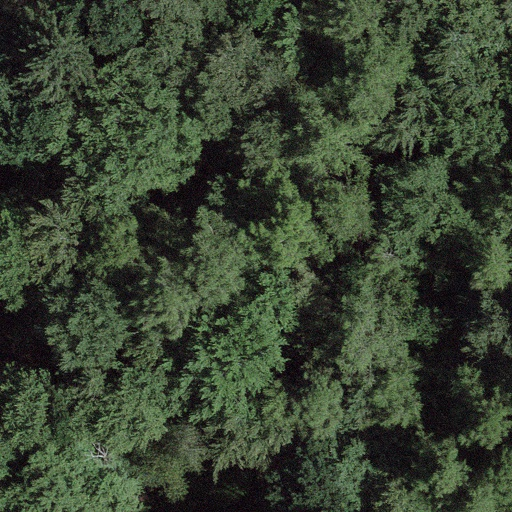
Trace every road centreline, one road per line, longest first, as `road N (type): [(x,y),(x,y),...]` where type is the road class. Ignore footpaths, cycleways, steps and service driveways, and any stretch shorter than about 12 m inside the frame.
road 1 (track): [(511,109),(145,511)]
road 2 (track): [(0,152),(28,0)]
